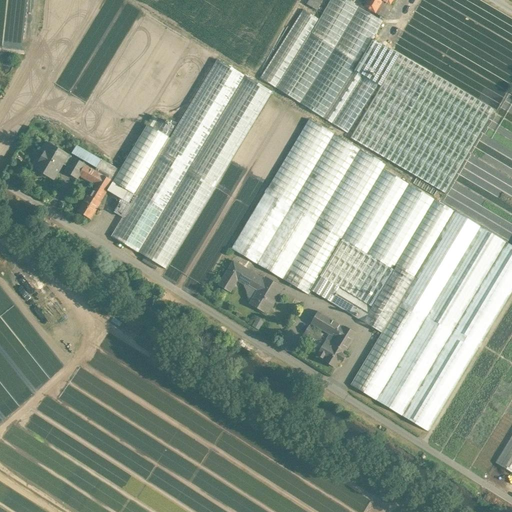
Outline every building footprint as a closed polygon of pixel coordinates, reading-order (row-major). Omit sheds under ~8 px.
[(308,0),(306,5),(316,10),(322,0),(308,0)] [(383,22),(344,0),(330,0),(319,20),(310,33),(333,48),(335,49),(358,64),(372,39),(383,22)] [(383,1),(381,0),(367,0),(364,7),(375,13),(383,1)] [(302,10),(259,78),(275,88),(310,33),(319,20),(302,10)] [(152,21),(110,91),(126,100),(168,30),(152,21)] [(186,41),(171,32),(128,102),(144,111),(186,41)] [(310,33),(275,88),(298,103),(333,48),(310,33)] [(372,39),(358,64),(354,70),(378,85),(380,87),(399,55),(372,39)] [(188,42),(145,112),(157,119),(199,49),(188,42)] [(335,49),(300,104),(323,119),(354,70),(358,64),(335,49)] [(155,124),(153,128),(168,138),(216,59),(200,50),(155,124)] [(494,110),(399,55),(380,87),(379,90),(351,139),(445,194),(494,110)] [(170,139),(148,175),(176,191),(245,76),(217,60),(170,139)] [(354,70),(323,119),(332,124),(362,75),(354,70)] [(362,75),(332,124),(348,134),(369,99),(378,85),(362,75)] [(176,191),(158,221),(157,221),(138,253),(166,269),(272,92),(245,76),(176,191)] [(107,95),(77,146),(88,152),(118,102),(107,95)] [(120,103),(90,153),(106,163),(136,113),(120,103)] [(138,114),(108,164),(120,170),(150,121),(138,114)] [(386,165),(308,119),(264,192),(342,238),(383,169),(386,165)] [(120,170),(115,178),(97,167),(95,171),(100,174),(113,182),(136,196),(148,175),(170,139),(168,138),(153,128),(155,124),(150,121),(120,170)] [(46,143),(41,152),(44,154),(40,160),(35,169),(39,171),(40,175),(44,177),(48,177),(53,179),(62,164),(68,167),(73,159),(67,155),(46,143)] [(88,152),(77,146),(72,153),(97,167),(115,178),(120,170),(108,164),(106,163),(90,153),(88,152)] [(85,165),(73,159),(68,167),(65,172),(77,178),(79,175),(85,165)] [(95,171),(85,165),(79,175),(94,184),(100,174),(95,171)] [(383,169),(342,238),(345,241),(377,260),(380,262),(394,271),(396,267),(415,278),(454,212),(383,169)] [(97,186),(90,197),(87,195),(78,211),(77,211),(91,220),(101,203),(100,203),(107,191),(113,182),(100,174),(94,184),(97,186)] [(176,191),(148,175),(136,196),(135,196),(123,217),(111,236),(138,253),(157,221),(158,221),(176,191)] [(135,196),(113,182),(107,191),(122,200),(114,212),(123,217),(135,196)] [(77,192),(71,189),(66,197),(66,198),(71,202),(77,192)] [(342,238),(264,192),(231,249),(308,295),(342,238)] [(382,333),(350,385),(402,416),(506,243),(454,212),(415,278),(382,333)] [(345,241),(314,292),(363,322),(394,271),(380,262),(357,299),(354,298),(377,260),(345,241)] [(511,246),(506,243),(402,416),(428,432),(511,291),(511,246)] [(245,268),(233,261),(218,286),(230,293),(237,281),(245,268)] [(394,271),(363,322),(382,333),(415,278),(396,267),(394,271)] [(272,285),(245,268),(237,281),(244,285),(246,283),(255,289),(250,300),(251,301),(249,304),(264,313),(274,297),(277,299),(283,288),(273,282),(272,285)] [(330,335),(317,357),(336,368),(348,348),(345,347),(354,332),(343,326),(343,327),(318,312),(310,324),(330,335)] [(511,435),(495,463),(511,473),(511,435)]
